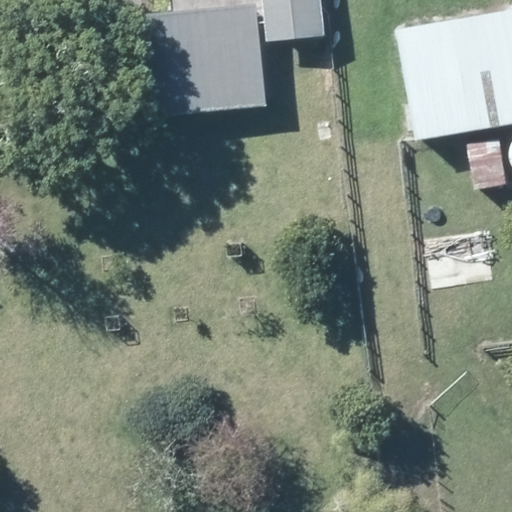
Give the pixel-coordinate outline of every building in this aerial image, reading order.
[(279,100),(273,35),(269,0),(246,0),(179,7),(156,9),(165,110),(279,100)] [(276,0),(280,35),(336,27),(333,0),(276,0)] [(511,3),(506,5),(466,12),(485,126),(511,121),(511,3)] [(450,100),(405,104),(407,129),(452,125),(450,100)] [(511,126),(471,134),(481,191),(511,185),(511,126)] [(421,140),(427,186),(459,182),(454,136),(421,140)]
